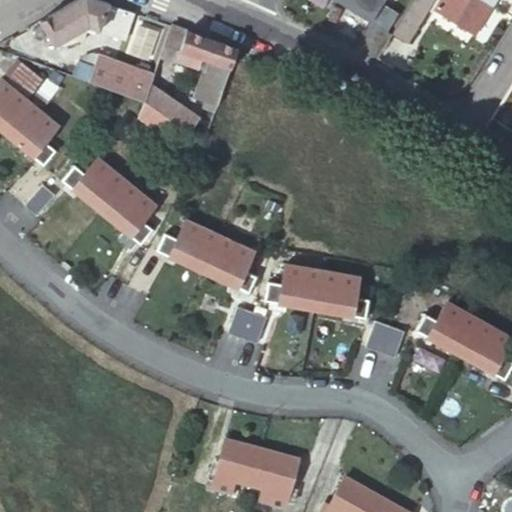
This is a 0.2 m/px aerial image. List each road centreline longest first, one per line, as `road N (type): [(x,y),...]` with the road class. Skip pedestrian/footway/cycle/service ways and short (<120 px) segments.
road 1 (residential): [(0,236),(100,326),(176,370),(254,392),(355,394),(458,474)]
road 2 (residential): [(244,19),(447,132)]
